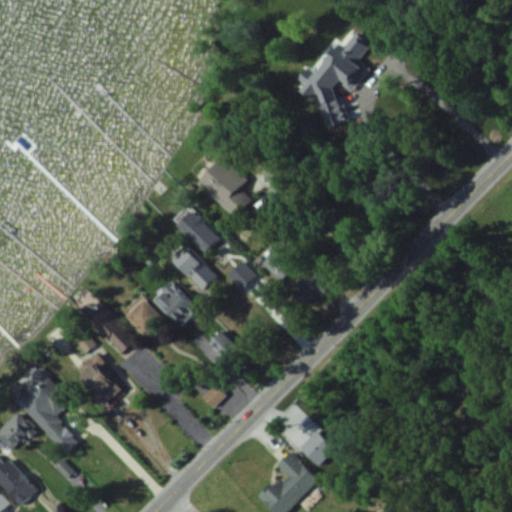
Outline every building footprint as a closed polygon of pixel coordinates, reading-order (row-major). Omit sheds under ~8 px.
[(205,183),(240,217),(257,199),(246,188),(254,180),(231,157),(205,183)] [(209,252),(223,239),(197,210),(183,223),(209,252)] [(300,263),(288,251),(285,254),(279,249),(265,263),(283,280),(300,263)] [(179,261),(208,291),(221,277),(201,257),(198,260),(189,251),(179,261)] [(306,299),(334,293),(330,273),(301,279),(306,299)] [(181,325),(202,309),(179,280),(158,296),(181,325)] [(130,315),(149,334),(166,317),(148,298),(130,315)] [(94,322),(128,353),(137,344),(103,312),(94,322)] [(58,338),(79,361),(99,343),(78,320),(58,338)] [(95,395),(116,389),(107,356),(86,362),(95,395)] [(74,403),(45,366),(15,390),(56,443),(73,430),(60,414),(74,403)] [(228,395),(217,384),(205,396),(216,407),(228,395)] [(39,431),(22,411),(0,430),(0,434),(15,452),(39,431)] [(265,497),(282,511),(290,511),(322,477),(293,451),(281,464),(289,471),(265,497)] [(25,469),(14,476),(10,469),(1,474),(19,505),(39,493),(25,469)] [(0,511),(8,511),(17,504),(0,486),(0,511)]
